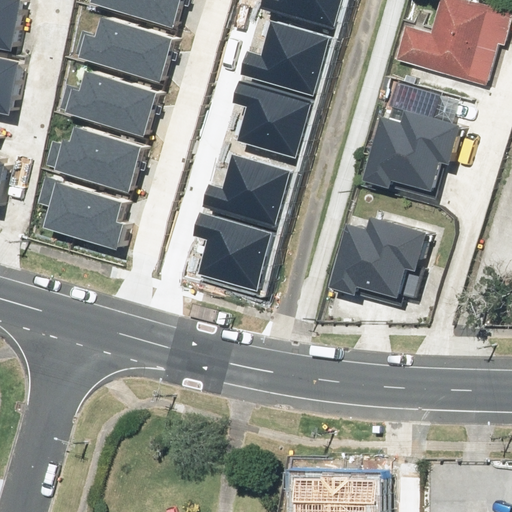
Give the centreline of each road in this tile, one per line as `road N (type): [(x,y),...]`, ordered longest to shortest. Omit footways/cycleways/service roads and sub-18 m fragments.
road 1 (secondary): [(511,392),(269,373),(77,322)]
road 2 (residential): [(77,322),(22,511)]
